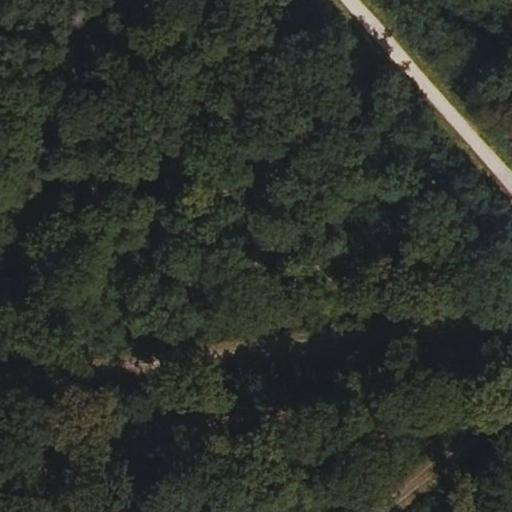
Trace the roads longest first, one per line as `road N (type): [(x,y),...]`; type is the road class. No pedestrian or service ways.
road 1 (track): [(511,325),(0,389)]
road 2 (track): [(511,189),(345,0)]
road 3 (track): [(382,511),(511,404)]
